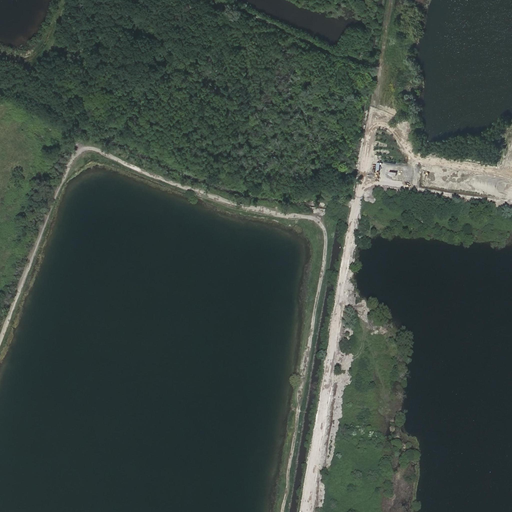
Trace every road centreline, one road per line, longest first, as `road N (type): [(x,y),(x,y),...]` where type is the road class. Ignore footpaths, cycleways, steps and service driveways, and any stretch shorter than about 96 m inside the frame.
road 1 (track): [(0,342),(63,179),(84,150),(267,213),(312,218),(324,231),(322,272),(279,511)]
road 2 (track): [(396,0),(311,511)]
